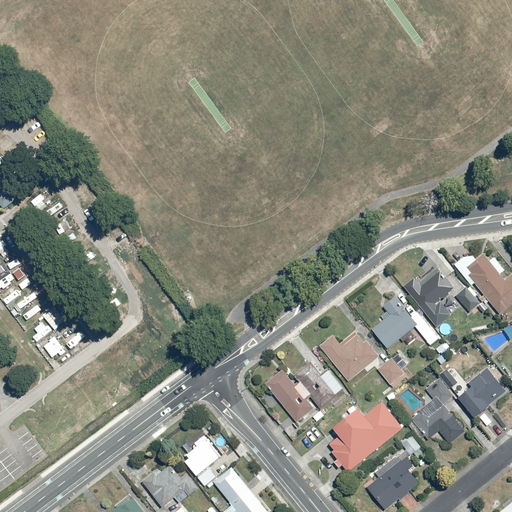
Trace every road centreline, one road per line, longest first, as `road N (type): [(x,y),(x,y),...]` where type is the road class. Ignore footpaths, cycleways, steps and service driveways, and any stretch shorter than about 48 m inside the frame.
road 1 (secondary): [(204,377),(394,239),(511,215)]
road 2 (secondary): [(24,511),(204,377)]
road 3 (tertiary): [(204,377),(318,511)]
